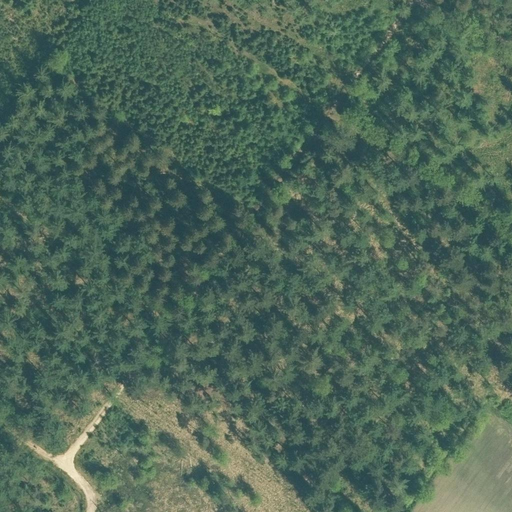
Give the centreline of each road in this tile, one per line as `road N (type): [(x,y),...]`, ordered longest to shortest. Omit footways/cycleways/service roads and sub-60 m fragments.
road 1 (track): [(57,467),(325,106)]
road 2 (track): [(325,106),(409,1)]
